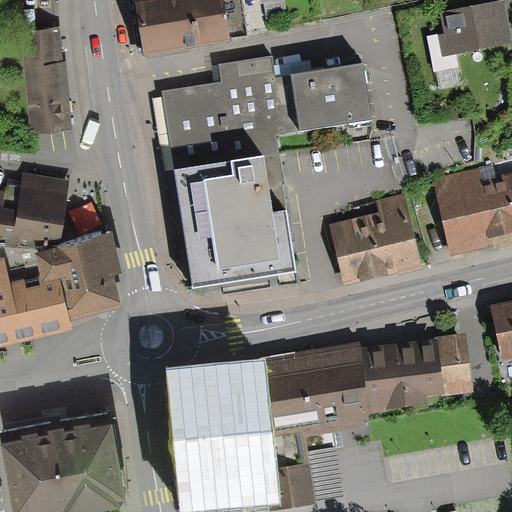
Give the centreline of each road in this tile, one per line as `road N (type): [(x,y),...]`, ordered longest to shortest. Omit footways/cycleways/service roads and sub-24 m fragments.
road 1 (secondary): [(511,271),(234,335),(188,336)]
road 2 (secondary): [(120,161),(95,0)]
road 3 (secondary): [(148,301),(120,161)]
road 4 (secondary): [(161,511),(143,372)]
road 5 (residential): [(0,394),(123,358)]
road 6 (residential): [(0,160),(120,161)]
